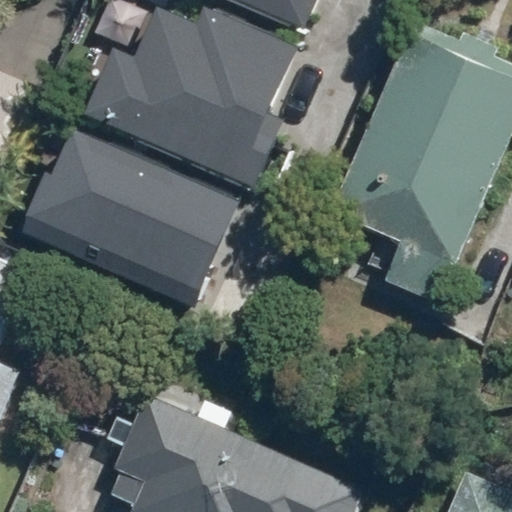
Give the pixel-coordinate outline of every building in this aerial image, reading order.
[(225,0),(222,9),(201,0),(138,0),(104,77),(254,145),(304,35),(225,0)] [(511,0),(492,0),(511,8),(511,0)] [(511,144),(511,77),(412,35),(338,207),(407,236),(390,277),(441,298),(458,260),(461,263),(511,144)] [(0,160),(10,165),(45,87),(0,66),(0,160)] [(237,170),(228,192),(193,177),(167,239),(198,252),(195,260),(265,290),(304,198),(237,170)] [(0,343),(32,270),(0,256),(0,343)] [(0,423),(25,369),(0,357),(0,423)] [(363,511),(376,483),(152,390),(121,464),(127,467),(117,490),(141,500),(137,509),(144,511),(363,511)] [(511,511),(511,484),(474,469),(455,511),(511,511)]
